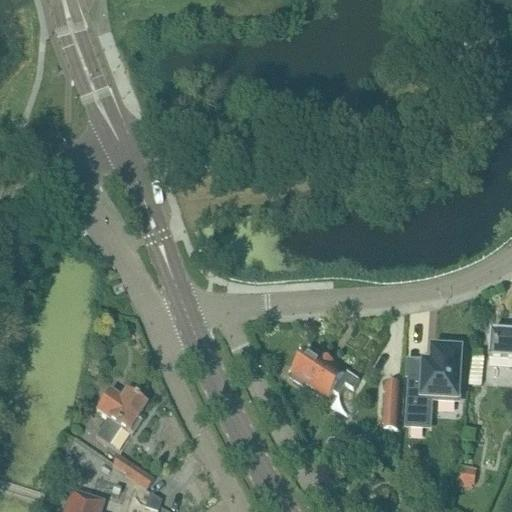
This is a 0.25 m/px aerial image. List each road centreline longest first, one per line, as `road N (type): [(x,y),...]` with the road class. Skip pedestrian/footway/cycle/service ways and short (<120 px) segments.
road 1 (residential): [(225,310),(421,295),(476,280),(511,259)]
road 2 (residential): [(331,511),(271,415),(225,310)]
road 3 (tertiary): [(285,511),(208,369),(190,316)]
road 4 (residential): [(246,511),(157,327)]
road 5 (tertiary): [(190,316),(117,142)]
road 6 (residential): [(67,173),(157,327)]
road 7 (unclassified): [(117,142),(60,0)]
road 8 (unclassified): [(0,272),(14,215),(33,189),(67,173)]
